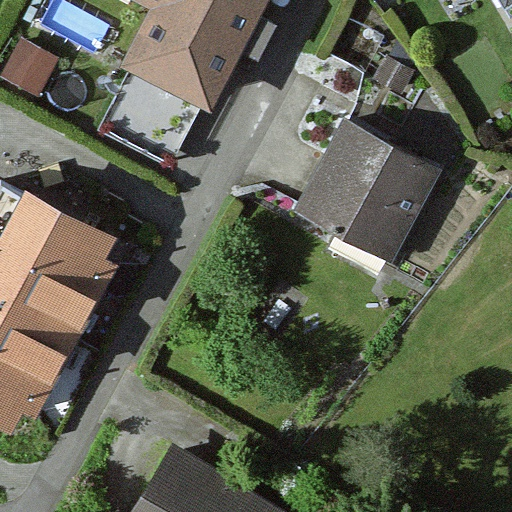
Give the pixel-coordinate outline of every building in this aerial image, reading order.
[(147,0),(122,54),(217,99),(265,0),(147,0)] [(2,70),(73,106),(92,68),(21,32),(2,70)] [(290,187),(387,241),(437,151),(340,97),(290,187)] [(0,405),(24,417),(123,216),(0,156),(0,405)] [(305,511),(306,511),(171,428),(118,511),(305,511)]
